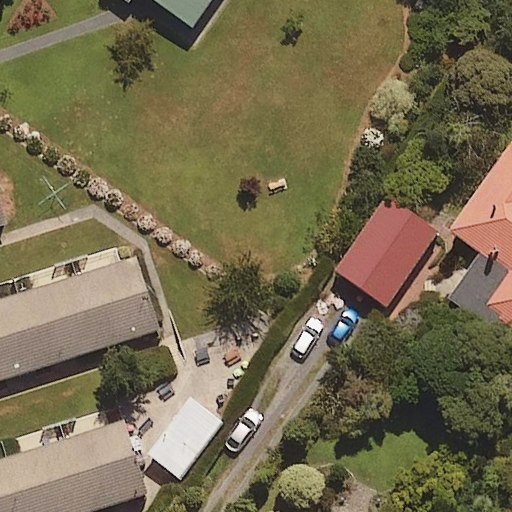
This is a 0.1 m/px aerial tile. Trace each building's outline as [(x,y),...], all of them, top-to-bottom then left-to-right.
[(225,0),(174,0),(209,24),(225,0)] [(511,159),(453,239),(485,263),(453,305),(492,333),(500,322),(511,331),(511,159)] [(439,240),(389,205),(338,278),(389,313),(439,240)] [(124,263),(0,301),(0,377),(146,331),(124,263)] [(223,427),(193,403),(150,457),(180,481),(223,427)] [(120,420),(0,455),(0,511),(97,511),(143,499),(120,420)]
